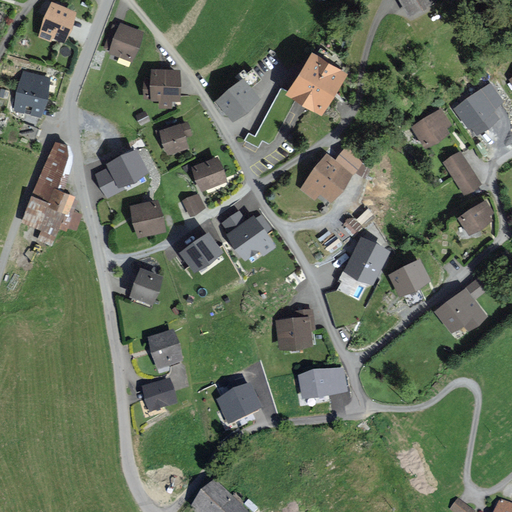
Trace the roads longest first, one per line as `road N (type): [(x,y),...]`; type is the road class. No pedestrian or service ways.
road 1 (residential): [(362,410),(351,365),(301,254),(200,86),(129,0)]
road 2 (unclassified): [(70,114),(120,364),(128,455),(151,511)]
road 3 (unclassified): [(511,475),(486,491),(469,482),(478,406),(470,383),(418,407),(362,410)]
road 4 (unclassified): [(362,410),(239,433),(171,511)]
road 5 (unclassified): [(70,114),(26,199),(0,275)]
road 6 (unclassified): [(109,0),(70,114)]
